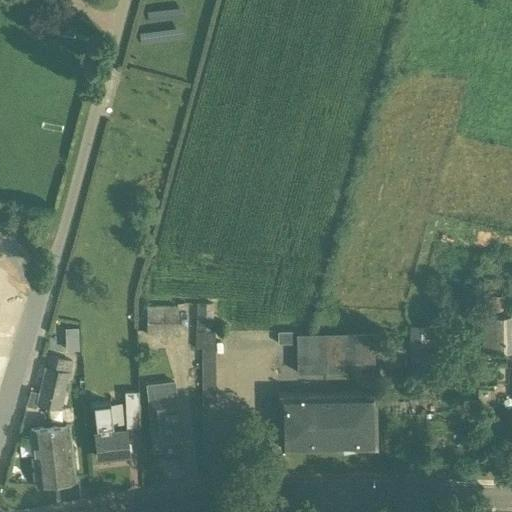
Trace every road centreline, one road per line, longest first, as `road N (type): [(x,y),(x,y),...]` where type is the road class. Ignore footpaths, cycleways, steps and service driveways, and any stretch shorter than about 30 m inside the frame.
road 1 (unclassified): [(0,426),(125,0)]
road 2 (secondary): [(428,494),(260,496),(162,511)]
